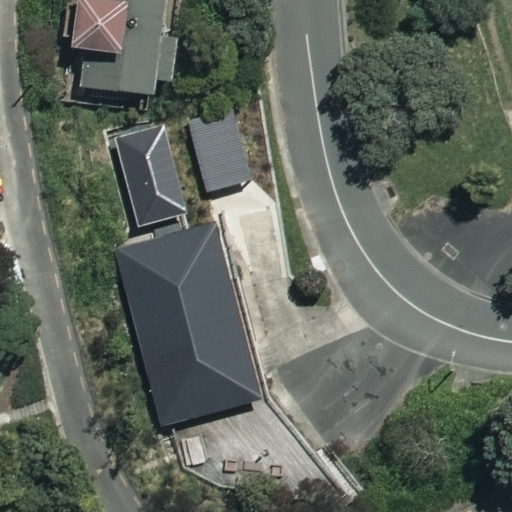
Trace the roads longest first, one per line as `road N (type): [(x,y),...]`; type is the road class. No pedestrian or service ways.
road 1 (residential): [(0,54),(73,404),(123,511)]
road 2 (residential): [(303,0),(325,160),(338,209),(365,255),(389,288),(422,312),(511,342)]
